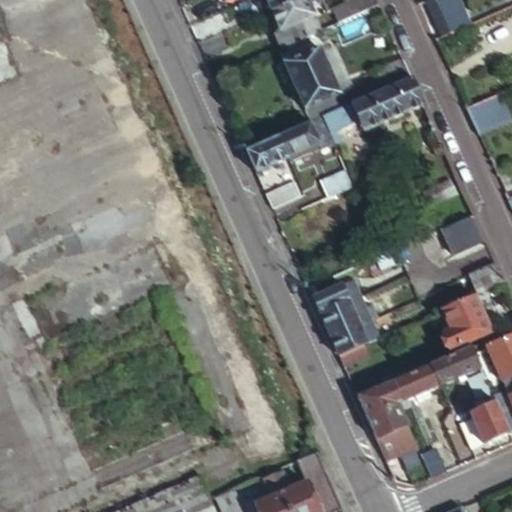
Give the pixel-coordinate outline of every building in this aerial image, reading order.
[(0,0),(0,202),(43,188),(27,143),(69,129),(66,122),(86,116),(66,59),(57,62),(35,0),(0,0)] [(110,31),(97,0),(68,0),(85,41),(110,31)] [(269,0),(275,11),(299,0),(269,0)] [(325,30),(311,0),(299,0),(275,11),(282,29),(278,35),(284,48),(302,40),(318,33),(325,30)] [(377,7),(374,0),(357,0),(332,12),(338,24),(341,23),(377,7)] [(465,20),(456,0),(434,0),(427,4),(426,4),(439,32),(465,20)] [(465,20),(439,32),(442,39),(468,26),(465,20)] [(341,23),(338,24),(328,29),(332,38),(345,32),(341,23)] [(141,144),(167,133),(124,31),(98,42),(141,144)] [(322,41),(318,33),(302,40),(306,49),(322,41)] [(284,48),(281,50),(285,58),(306,49),(302,40),(284,48)] [(286,64),(313,123),(324,118),(379,94),(373,81),(345,94),(324,48),(286,64)] [(410,80),(401,61),(375,73),(378,79),(384,92),(410,80)] [(384,92),(378,79),(373,81),(379,94),(384,92)] [(422,106),(410,80),(384,92),(379,94),(324,118),(336,144),(343,140),(338,130),(358,121),(363,132),(422,106)] [(465,109),(478,139),(510,125),(497,95),(465,109)] [(324,118),(313,123),(280,137),(290,159),(321,145),(324,151),(336,145),(336,144),(324,118)] [(280,137),(247,151),(257,174),(290,159),(280,137)] [(443,154),(441,148),(434,151),(436,157),(443,154)] [(353,185),(346,168),(321,180),(328,197),(353,185)] [(455,194),(449,178),(425,189),(432,203),(455,194)] [(267,195),(274,211),(303,198),(296,182),(267,195)] [(480,245),(468,218),(452,225),(442,230),(454,257),(480,245)] [(502,283),(494,265),(467,277),(475,294),(502,283)] [(314,299),(327,328),(355,316),(356,317),(367,312),(354,281),(314,299)] [(476,297),(443,311),(451,330),(442,335),(449,350),(491,332),(476,297)] [(371,321),(367,312),(356,317),(360,326),(371,321)] [(355,316),(327,328),(339,356),(364,346),(368,344),(360,326),(356,317),(355,316)] [(112,485),(214,445),(165,318),(104,341),(117,373),(74,390),(86,423),(104,416),(116,449),(101,455),(112,485)] [(360,326),(368,344),(379,339),(371,321),(360,326)] [(214,331),(184,340),(214,438),(245,428),(214,331)] [(256,340),(226,352),(261,437),(291,425),(256,340)] [(511,345),(490,355),(505,389),(511,385),(511,345)] [(364,346),(339,356),(346,372),(370,361),(364,346)] [(481,370),(472,349),(428,368),(437,389),(439,388),(481,370)] [(402,404),(406,403),(437,389),(428,368),(393,384),(402,404)] [(393,384),(359,399),(367,418),(396,405),(397,407),(402,404),(393,384)] [(511,429),(511,385),(505,389),(491,394),(496,404),(499,402),(511,430),(511,429)] [(471,414),(496,404),(491,394),(466,405),(471,414)] [(483,442),(511,430),(499,402),(496,404),(471,414),(473,419),(483,442)] [(396,405),(367,418),(377,440),(406,428),(397,407),(396,405)] [(472,447),(483,442),(473,419),(462,424),(472,447)] [(377,440),(387,463),(402,457),(398,445),(403,442),(402,439),(405,437),(407,441),(411,439),(406,428),(377,440)] [(398,445),(402,457),(414,451),(416,450),(411,439),(407,441),(405,437),(402,439),(403,442),(398,445)] [(272,473),(288,511),(325,511),(338,506),(314,449),(295,458),(305,481),(290,487),(282,469),(272,473)] [(423,455),(432,477),(444,472),(435,450),(428,453),(423,455)] [(414,451),(402,457),(407,469),(420,463),(414,451)] [(171,511),(207,496),(202,485),(196,473),(107,511),(171,511)] [(260,511),(288,511),(272,473),(263,477),(271,495),(256,502),(260,511)] [(237,511),(242,510),(232,487),(214,494),(221,511),(237,511)] [(207,496),(171,511),(217,511),(210,495),(207,496)]
